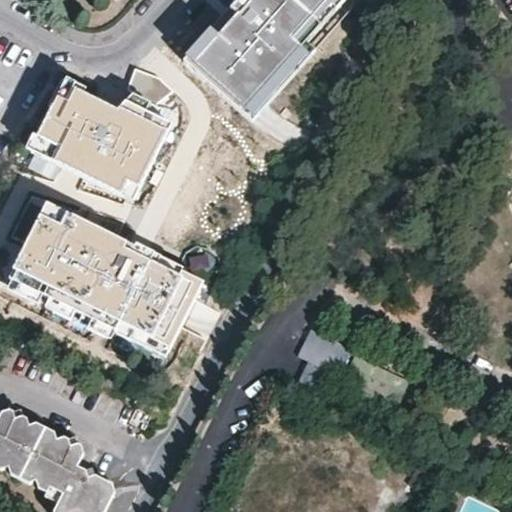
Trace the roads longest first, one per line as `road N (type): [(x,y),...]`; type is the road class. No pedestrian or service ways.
road 1 (residential): [(0,381),(161,465),(180,440),(385,0)]
road 2 (residential): [(0,15),(86,64),(111,64),(137,53),(187,0)]
